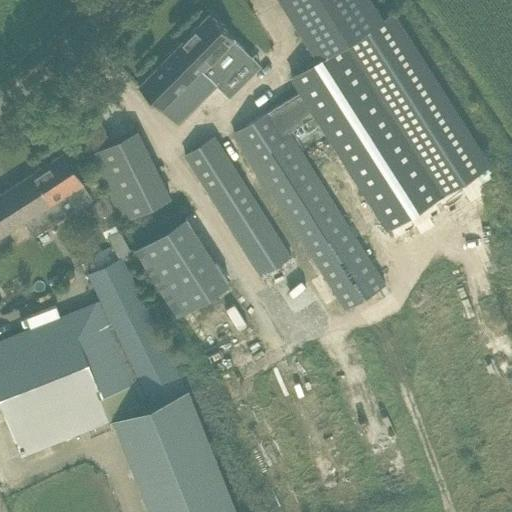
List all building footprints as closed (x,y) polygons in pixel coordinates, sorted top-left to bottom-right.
[(488,165),(391,11),(383,16),(372,0),(281,0),(317,57),(291,74),(316,114),(388,228),(488,165)] [(209,12),(138,84),(178,123),(248,51),(233,36),(209,12)] [(232,133),(343,308),(386,281),(275,105),(232,133)] [(88,124),(78,129),(87,149),(98,144),(88,124)] [(122,136),(89,152),(105,185),(122,220),(169,196),(136,129),(122,136)] [(182,153),(260,276),(292,255),(214,133),(182,153)] [(0,192),(0,235),(24,220),(33,234),(92,196),(63,151),(0,192)] [(134,245),(178,315),(232,282),(189,212),(134,245)] [(124,257),(131,253),(119,228),(106,234),(117,257),(123,255),(124,257)] [(0,400),(21,454),(112,418),(112,417),(186,387),(124,257),(123,255),(117,257),(87,272),(100,298),(0,337),(0,400)] [(112,417),(112,418),(149,511),(238,511),(188,386),(186,387),(112,417)]
